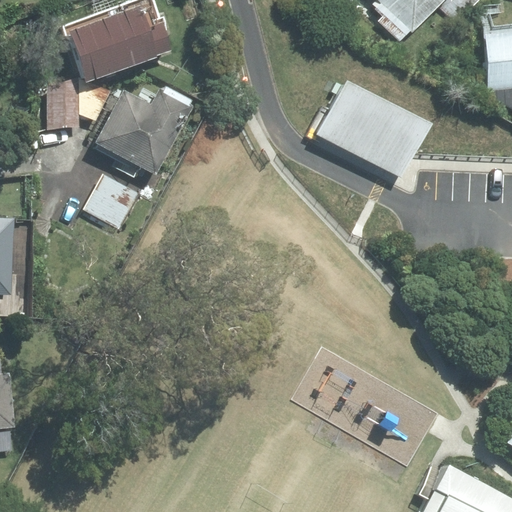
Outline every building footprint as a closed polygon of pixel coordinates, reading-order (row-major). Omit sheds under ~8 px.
[(363,0),(403,37),(438,0),(363,0)] [(130,7),(58,34),(78,87),(150,60),(162,55),(169,53),(157,22),(150,25),(144,8),(132,12),(130,7)] [(511,28),(481,30),(483,89),(511,108),(511,28)] [(425,126),(334,81),(307,136),(398,180),(425,126)] [(75,83),(46,82),(44,131),(73,132),(75,83)] [(118,91),(90,143),(152,176),(179,123),(188,107),(151,88),(142,104),(118,91)] [(135,193),(98,174),(79,210),(117,229),(135,193)] [(456,231),(406,229),(406,246),(455,248),(456,231)] [(0,429),(11,428),(6,374),(0,374),(0,429)] [(506,511),(440,477),(421,511),(506,511)]
